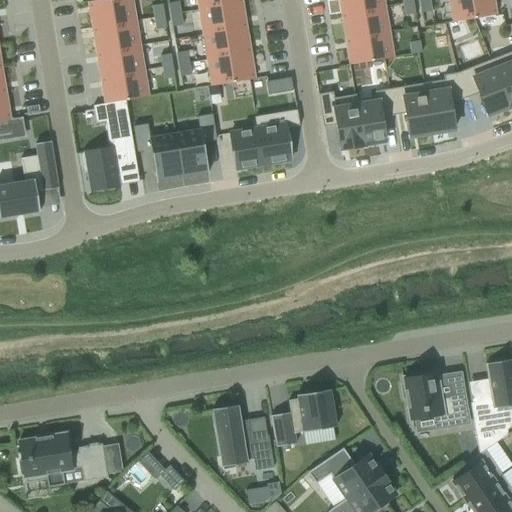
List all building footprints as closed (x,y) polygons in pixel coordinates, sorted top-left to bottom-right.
[(107,0),(103,1),(87,3),(92,29),(135,22),(131,0),(107,0)] [(240,0),(196,0),(198,11),(241,4),(240,0)] [(382,0),(337,0),(340,15),(384,8),(382,0)] [(429,0),(419,2),(421,14),(431,12),(429,0)] [(492,0),(448,0),(452,23),(496,16),(492,0)] [(178,3),(168,4),(170,16),(180,14),(178,3)] [(403,5),(405,16),(414,15),(412,3),(403,5)] [(241,4),(198,11),(202,36),(246,29),(241,4)] [(161,5),(152,7),(153,19),(163,17),(161,5)] [(384,8),(340,15),(344,40),(388,33),(384,8)] [(180,14),(170,16),(172,28),(182,26),(180,14)] [(163,17),(153,19),(155,31),(165,29),(163,17)] [(135,22),(92,29),(96,54),(139,47),(135,22)] [(246,29),(202,36),(206,61),(250,54),(246,29)] [(388,33),(344,40),(349,66),(392,59),(388,33)] [(409,44),(411,56),(421,54),(419,43),(409,44)] [(139,47),(96,54),(100,79),(143,72),(139,47)] [(186,52),(176,54),(178,66),(188,64),(186,52)] [(511,56),(511,53),(490,62),(493,70),(508,109),(507,109),(508,110),(511,108),(511,56)] [(250,54),(206,61),(211,87),(216,86),(254,80),(250,54)] [(169,55),(160,57),(162,69),(171,67),(169,55)] [(490,62),(457,74),(464,100),(478,94),(487,117),(507,109),(508,109),(493,70),(490,62)] [(188,64),(178,66),(180,78),(190,76),(188,64)] [(171,67),(162,69),(164,80),(173,79),(171,67)] [(143,72),(100,79),(104,105),(148,98),(143,72)] [(444,81),(423,85),(426,102),(431,135),(454,131),(449,102),(464,100),(457,74),(443,77),(444,81)] [(267,82),(266,82),(268,94),(293,90),(291,78),(267,82)] [(423,85),(388,91),(392,113),(393,116),(405,114),(409,138),(431,135),(426,102),(423,85)] [(211,87),(208,88),(210,103),(219,102),(216,86),(211,87)] [(356,101),(355,101),(355,104),(362,146),(363,146),(384,142),(380,118),(393,116),(392,113),(388,91),(375,93),(375,98),(356,101)] [(332,93),(318,96),(323,128),(336,126),(340,151),(363,147),(363,146),(362,146),(355,104),(355,101),(356,101),(355,96),(333,100),(332,93)] [(6,95),(0,95),(0,122),(11,120),(6,95)] [(84,154),(81,154),(84,174),(87,173),(91,193),(118,188),(116,176),(137,172),(125,101),(105,105),(113,148),(84,152),(84,154)] [(257,130),(262,166),(290,161),(285,129),(299,127),(296,111),(275,115),(277,127),(257,130)] [(199,131),(174,135),(182,179),(207,175),(202,143),(216,141),(211,115),(197,118),(199,131)] [(11,120),(0,122),(0,140),(25,136),(23,122),(22,118),(11,120)] [(147,125),(132,128),(137,153),(150,151),(155,184),(182,179),(174,135),(149,139),(147,125)] [(257,130),(229,135),(235,170),(262,166),(257,130)] [(0,219),(38,213),(38,214),(39,213),(38,209),(36,193),(57,189),(49,142),(35,145),(37,157),(20,159),(24,183),(0,187),(0,219)] [(511,406),(511,360),(485,365),(491,401),(470,404),(478,455),(484,451),(507,436),(503,408),(511,406)] [(442,398),(438,372),(405,378),(406,385),(404,386),(406,398),(408,398),(412,421),(437,417),(439,429),(471,423),(466,394),(442,398)] [(290,413),(270,417),(275,449),(294,445),(292,435),(335,428),(329,391),(296,396),(297,400),(288,402),(290,413)] [(248,423),(240,424),(237,406),(235,407),(211,411),(211,415),(219,458),(232,456),(234,466),(247,464),(246,461),(253,459),(255,471),(256,471),(273,468),(268,439),(251,442),(248,423)] [(65,435),(18,442),(23,484),(45,481),(46,489),(63,486),(61,472),(80,469),(82,484),(106,480),(101,447),(77,450),(78,454),(68,456),(65,435)] [(329,475),(346,500),(381,476),(368,457),(354,466),(342,449),(307,473),(315,485),(329,475)] [(463,501),(501,475),(484,451),(478,455),(460,468),(464,473),(451,482),(463,501)] [(168,465),(158,475),(173,490),(183,481),(168,465)] [(463,501),(470,511),(485,511),(511,494),(511,492),(501,475),(463,501)] [(333,509),(328,511),(371,511),(395,496),(387,484),(381,476),(346,500),(333,509)] [(266,487),(245,491),(248,507),(269,503),(269,504),(280,494),(278,483),(266,485),(266,487)] [(511,511),(511,494),(485,511),(511,511)] [(110,511),(98,502),(89,511),(110,511)]
